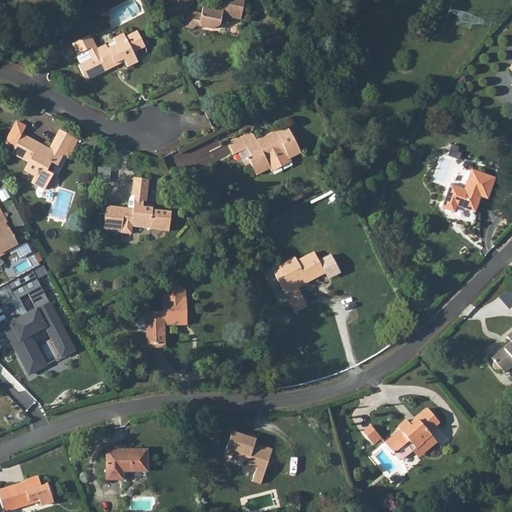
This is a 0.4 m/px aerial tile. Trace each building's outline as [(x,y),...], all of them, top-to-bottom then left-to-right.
[(189,7),(176,4),(174,13),(178,20),(185,21),(185,25),(186,27),(190,30),(193,30),(196,29),(198,24),(203,25),(205,29),(213,31),(217,29),(221,25),(223,17),(241,21),(246,0),(244,0),(221,0),(219,11),(203,8),(202,13),(189,11),(189,7)] [(92,39),(75,47),(81,57),(90,52),(95,61),(82,68),(91,83),(111,72),(109,69),(116,65),(118,67),(127,62),(131,69),(141,64),(136,55),(148,48),(141,35),(128,41),(126,38),(116,44),(118,48),(109,53),(107,49),(99,52),(92,39)] [(252,155),(248,157),(252,162),(258,174),(270,167),(272,171),(293,160),(291,156),(298,153),(302,151),(289,126),(284,129),(277,132),(276,130),(258,138),(257,136),(255,133),(251,132),(242,137),(241,135),(229,141),(235,153),(248,147),(252,155)] [(22,132),(10,151),(27,160),(23,167),(33,173),(29,180),(44,187),(52,172),(45,167),(49,160),(56,164),(61,154),(58,152),(60,149),(63,151),(72,135),(59,127),(48,146),(43,143),(41,145),(37,143),(38,141),(22,132)] [(252,162),(248,157),(242,160),(245,166),(252,162)] [(450,178),(443,202),(461,208),(463,201),(476,205),(482,189),(489,191),(496,170),(473,162),(466,183),(450,178)] [(149,178),(134,176),(132,192),(134,192),(132,206),(106,203),(103,226),(122,228),(123,223),(123,216),(132,217),(131,224),(150,226),(150,227),(169,229),(171,209),(153,207),(153,206),(145,205),(145,198),(147,198),(149,178)] [(0,249),(1,249),(17,241),(8,223),(3,226),(1,222),(9,218),(0,202),(0,249)] [(341,273),(331,258),(320,265),(314,257),(298,267),(295,263),(279,273),(281,276),(276,280),(288,299),(294,295),(299,301),(303,299),(299,293),(326,275),(327,275),(329,274),(332,279),(341,273)] [(2,322),(30,375),(49,365),(33,337),(47,328),(63,358),(78,351),(33,269),(8,283),(16,299),(30,293),(37,308),(21,316),(14,301),(4,305),(11,319),(2,322)] [(511,286),(500,296),(510,309),(511,307),(511,286)] [(152,346),(169,345),(168,326),(191,325),(189,295),(183,295),(183,292),(171,293),(171,296),(166,296),(167,314),(150,315),(152,346)] [(303,299),(299,301),(292,305),(301,319),(314,310),(305,297),(303,299)] [(511,345),(500,356),(503,360),(501,363),(502,366),(504,368),(507,368),(509,367),(511,370),(511,345)] [(451,426),(436,408),(425,418),(426,420),(421,425),(415,419),(404,429),(406,431),(391,443),(403,458),(404,457),(409,463),(412,463),(422,455),(434,446),(440,453),(448,447),(440,436),(451,426)] [(374,445),(384,438),(372,424),(363,431),(374,445)] [(263,442),(239,434),(231,456),(254,464),(253,468),(262,471),(258,484),(266,487),(279,452),(261,446),(263,442)] [(434,446),(422,455),(428,462),(440,453),(434,446)] [(150,451),(124,451),(124,454),(109,454),(108,481),(124,481),(125,472),(150,471),(150,451)] [(7,487),(0,488),(0,501),(3,511),(38,500),(40,506),(52,502),(46,483),(40,485),(37,476),(25,480),(24,481),(7,487)]
